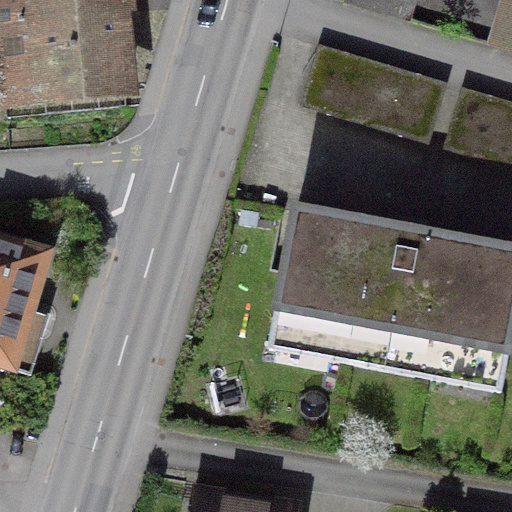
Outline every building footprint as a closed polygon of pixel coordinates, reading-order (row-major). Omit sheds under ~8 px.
[(0,0),(0,88),(2,106),(122,94),(114,13),(113,0),(0,0)] [(403,23),(410,0),(347,0),(345,6),(403,23)] [(511,0),(503,0),(490,48),(511,54),(511,0)] [(439,95),(317,59),(306,97),(428,132),(439,95)] [(511,116),(456,101),(445,139),(511,158),(511,116)] [(500,377),(511,316),(511,256),(412,238),(292,215),(270,334),(500,377)] [(0,368),(26,377),(39,333),(23,328),(44,258),(0,245),(0,368)] [(276,511),(196,499),(194,511),(276,511)]
